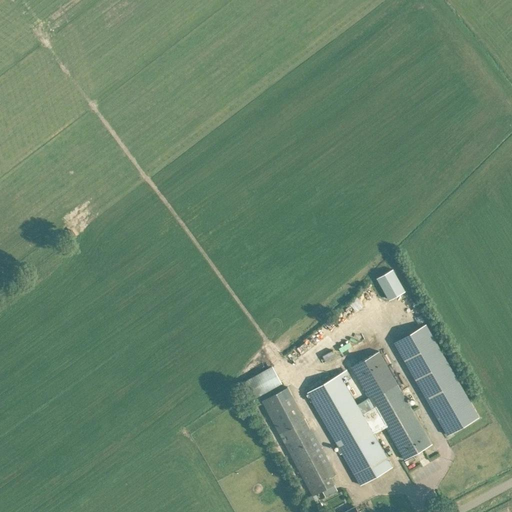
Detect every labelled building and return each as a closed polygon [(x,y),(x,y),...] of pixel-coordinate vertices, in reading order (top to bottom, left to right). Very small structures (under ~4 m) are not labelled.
[(394,342),(447,435),(479,416),(426,323),(394,342)] [(351,366),(374,406),(385,425),(405,459),(432,444),(378,351),(351,366)] [(393,466),(373,432),(363,413),(339,373),(307,392),(308,393),(306,394),(310,402),(312,401),(360,484),(393,466)] [(262,400),(280,434),(312,495),(316,492),(322,490),(334,483),(331,477),(336,474),(313,431),(310,432),(304,421),(286,387),(262,400)] [(374,406),(363,413),(373,432),(385,425),(374,406)] [(334,483),(322,490),(326,497),(338,490),(334,483)] [(307,498),(310,504),(320,499),(316,492),(312,495),(307,498)]
